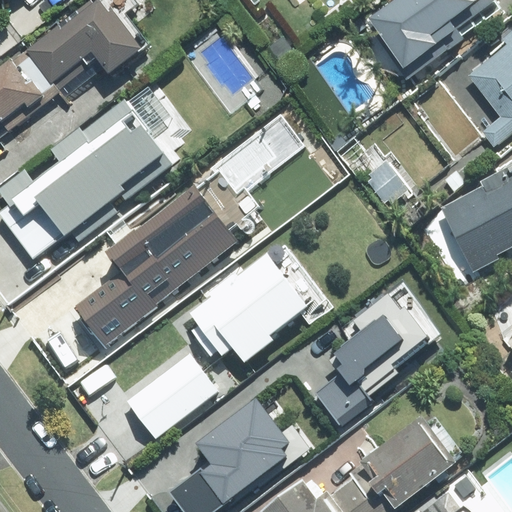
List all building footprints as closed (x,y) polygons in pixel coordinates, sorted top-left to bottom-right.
[(113,0),(95,0),(0,71),(0,127),(98,54),(113,74),(149,47),(113,0)] [(403,0),(371,23),(410,79),(419,73),(415,67),(463,33),(455,22),(487,0),(403,0)] [(484,132),(496,147),(511,134),(511,22),(501,32),(511,45),(472,77),(504,116),(484,132)] [(1,215),(33,258),(169,155),(126,99),(55,152),(66,166),(39,186),(27,171),(1,191),(13,206),(1,215)] [(352,143),(337,154),(381,211),(406,192),(395,178),(399,175),(377,147),(363,158),(352,143)] [(511,250),(511,165),(485,179),(489,186),(444,208),(474,269),(511,250)] [(138,271),(119,269),(117,296),(103,306),(123,333),(247,240),(226,212),(229,182),(201,179),(191,178),(187,181),(145,213),(152,223),(129,240),(140,255),(138,271)] [(285,243),(170,329),(191,357),(132,401),(160,439),(221,393),(206,373),(235,352),(243,362),(328,299),(285,243)] [(315,395),(341,429),(374,404),(366,394),(398,371),(393,364),(427,338),(392,292),(352,322),(363,336),(333,358),(344,373),(315,395)] [(171,492),(184,511),(210,511),(290,457),(280,442),(285,438),(258,400),(192,445),(207,467),(171,492)] [(397,511),(463,464),(429,419),(322,498),(310,482),(269,511),(397,511)] [(454,494),(428,511),(459,511),(465,508),(454,494)]
